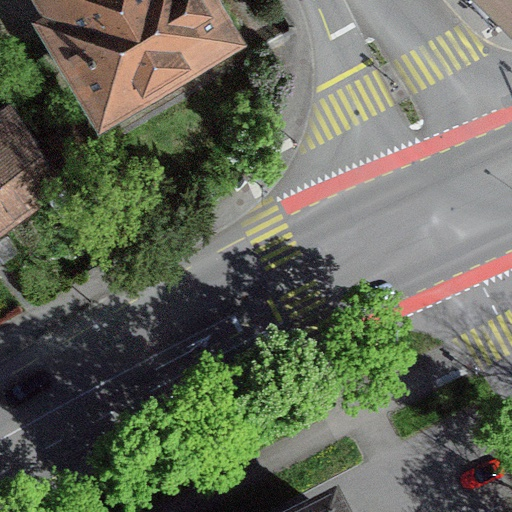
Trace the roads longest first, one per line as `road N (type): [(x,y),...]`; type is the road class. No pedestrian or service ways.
road 1 (primary): [(0,449),(115,378),(457,209)]
road 2 (residential): [(457,209),(340,0)]
